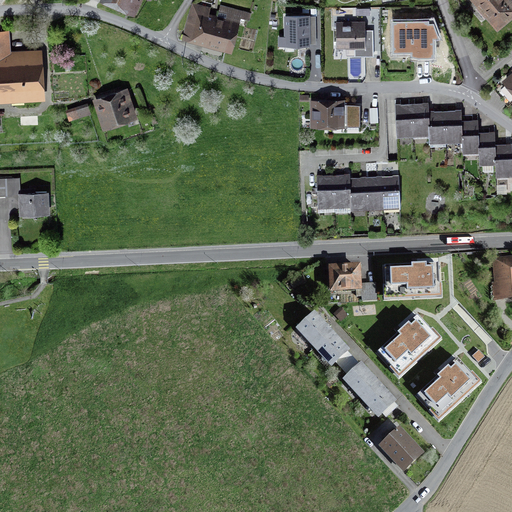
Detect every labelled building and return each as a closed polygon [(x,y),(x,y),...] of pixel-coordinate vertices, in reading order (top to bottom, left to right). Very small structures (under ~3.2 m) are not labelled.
[(108,0),(134,11),(139,0),(108,0)] [(475,0),(477,3),(478,2),(491,16),(490,17),(498,27),(511,14),(511,4),(508,0),(475,0)] [(193,4),(185,35),(231,46),(237,23),(239,15),(249,18),(251,13),(243,11),(229,7),(226,20),(215,17),(214,20),(207,18),(210,8),(193,4)] [(308,15),(286,16),(286,44),(309,44),(308,15)] [(427,21),(395,21),(395,49),(413,49),(413,53),(432,53),(432,35),(427,35),(427,21)] [(336,22),(337,47),(355,47),(355,55),(374,54),(373,36),(371,36),(371,29),(365,29),(365,22),(336,22)] [(0,94),(39,92),(37,56),(9,58),(7,31),(0,31),(0,94)] [(127,91),(98,101),(106,123),(135,113),(127,91)] [(327,102),(314,102),(315,122),(341,122),(341,123),(342,123),(342,121),(342,120),(347,120),(347,124),(360,124),(360,103),(347,103),(347,104),(342,104),(342,102),(327,102)] [(429,111),(428,103),(412,104),(413,131),(429,131),(429,111)] [(412,104),(395,104),(397,132),(413,131),(412,104)] [(87,105),(68,111),(71,118),(89,112),(87,105)] [(446,138),(445,110),(429,111),(429,131),(429,139),(446,138)] [(445,110),(446,138),(462,137),(461,121),(462,121),(461,110),(445,110)] [(462,137),(462,148),(479,148),(478,133),(479,133),(478,120),(462,121),(461,121),(462,137)] [(478,133),(479,148),(479,164),(483,164),(483,169),(493,169),(493,163),(496,163),(495,159),(496,159),(495,144),(495,132),(479,133),(478,133)] [(495,144),(496,159),(495,159),(496,163),(496,172),(511,171),(511,149),(511,144),(495,144)] [(350,178),(350,174),(346,174),(333,175),(335,202),(351,202),(350,178)] [(335,202),(333,175),(321,175),(317,176),(318,203),(335,202)] [(383,204),(382,176),(379,177),(366,177),(367,205),(383,204)] [(395,176),(382,176),(383,204),(400,203),(399,176),(395,176)] [(0,194),(14,194),(14,177),(0,178),(0,194)] [(367,205),(366,177),(362,177),(350,178),(351,202),(351,205),(367,205)] [(47,191),(20,192),(21,211),(37,210),(37,213),(48,213),(47,191)] [(511,261),(493,263),(494,281),(495,281),(495,283),(493,284),(494,299),(511,297),(511,261)] [(435,295),(435,284),(440,284),(439,264),(416,265),(385,267),(385,286),(390,286),(390,297),(435,295)] [(345,268),(331,269),(332,290),(361,289),(362,301),(376,300),(375,284),(359,285),(358,268),(345,268)] [(299,328),(315,347),(331,333),(325,326),(326,325),(323,323),(321,320),(320,321),(314,314),(299,328)] [(402,330),(378,352),(391,367),(395,364),(402,372),(435,341),(428,334),(431,330),(418,316),(402,330)] [(331,333),(315,347),(332,365),(347,351),(341,344),(342,343),(340,341),(337,338),(336,339),(331,333)] [(442,373),(418,396),(431,410),(434,407),(441,415),(474,385),(467,377),(470,374),(457,359),(442,373)] [(345,379),(362,398),(377,384),(372,377),(372,376),(370,374),(368,371),(367,372),(361,365),(345,379)] [(377,384),(362,398),(379,416),(394,402),(388,395),(389,394),(387,392),(384,389),(383,390),(377,384)] [(412,461),(419,454),(404,438),(404,439),(398,432),(397,431),(395,432),(393,430),(382,440),(385,444),(384,445),(390,452),(405,467),(412,461)]
